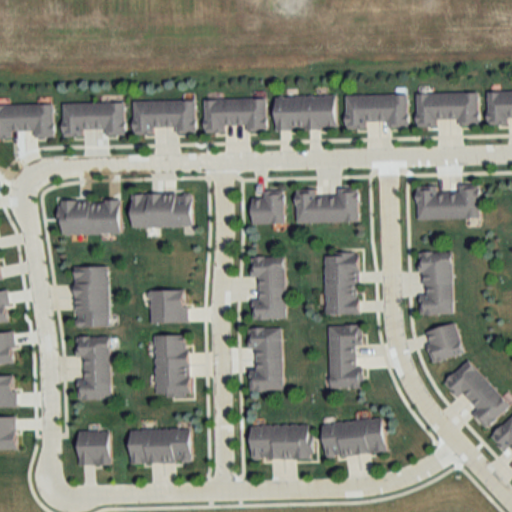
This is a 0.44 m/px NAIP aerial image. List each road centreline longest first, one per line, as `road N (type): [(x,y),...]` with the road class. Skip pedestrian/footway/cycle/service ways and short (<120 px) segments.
road 1 (residential): [(456,446),(375,487),(121,496),(62,488)]
road 2 (residential): [(385,157),(392,314),(405,371),(442,431),(511,502)]
road 3 (residential): [(28,189),(67,168),(385,157)]
road 4 (residential): [(224,163),(222,493)]
road 5 (residential): [(62,488),(49,459),(45,329),(28,189)]
road 6 (residential): [(385,157),(511,153)]
